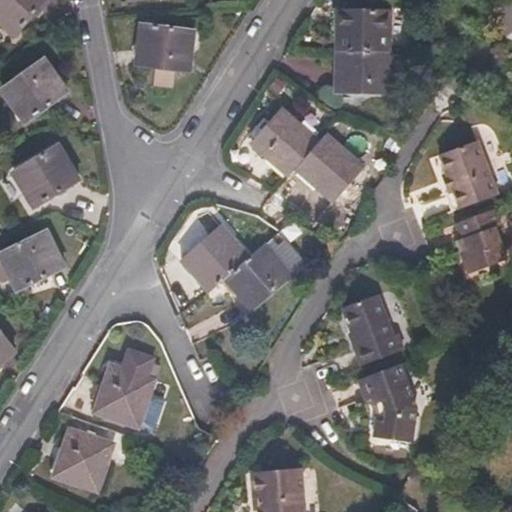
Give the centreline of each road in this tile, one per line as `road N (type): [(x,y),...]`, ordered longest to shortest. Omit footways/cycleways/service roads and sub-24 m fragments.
road 1 (residential): [(190,511),(256,404),(294,391),(287,354),(353,242),(397,229)]
road 2 (residential): [(0,439),(129,253)]
road 3 (residential): [(86,0),(115,130),(151,213)]
road 4 (residential): [(180,172),(287,0)]
road 5 (residential): [(129,253),(209,409)]
